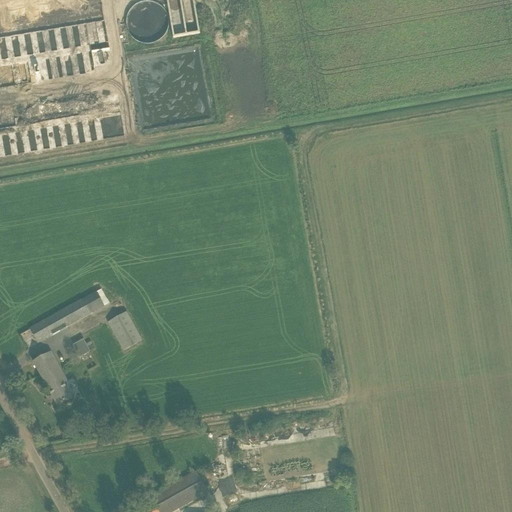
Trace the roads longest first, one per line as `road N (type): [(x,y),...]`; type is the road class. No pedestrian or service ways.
road 1 (track): [(0,464),(338,403),(336,335),(302,148),(321,130),(511,98)]
road 2 (unclassified): [(61,511),(0,399)]
